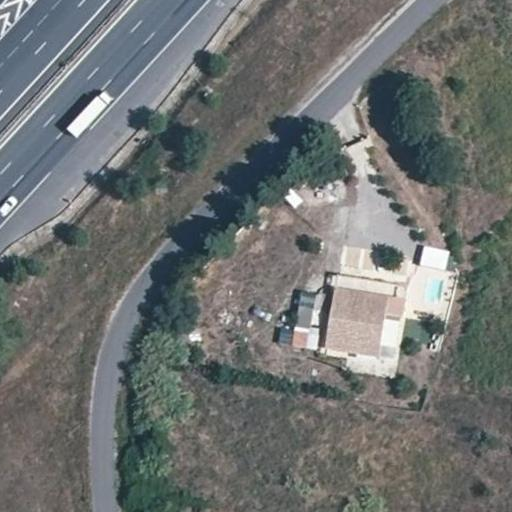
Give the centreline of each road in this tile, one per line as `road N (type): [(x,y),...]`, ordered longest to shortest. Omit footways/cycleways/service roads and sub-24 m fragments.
road 1 (unclassified): [(109,511),(103,410),(115,342),(136,300),(219,204),(435,0)]
road 2 (motorway): [(0,186),(172,0)]
